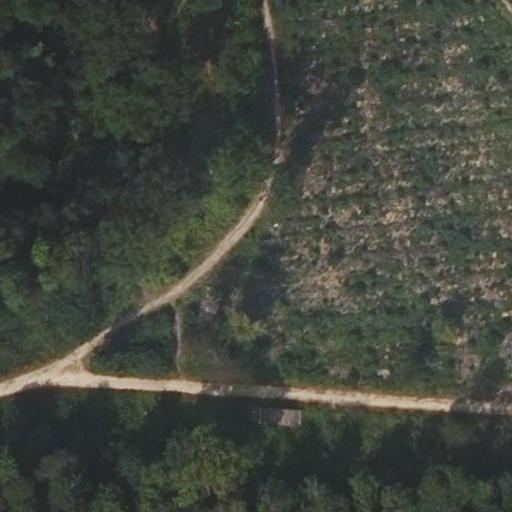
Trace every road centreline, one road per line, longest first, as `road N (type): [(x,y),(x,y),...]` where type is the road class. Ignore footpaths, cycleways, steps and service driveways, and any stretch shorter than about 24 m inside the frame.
road 1 (track): [(0,389),(43,379),(218,259),(273,186),(279,153),(265,0)]
road 2 (track): [(43,379),(511,407)]
